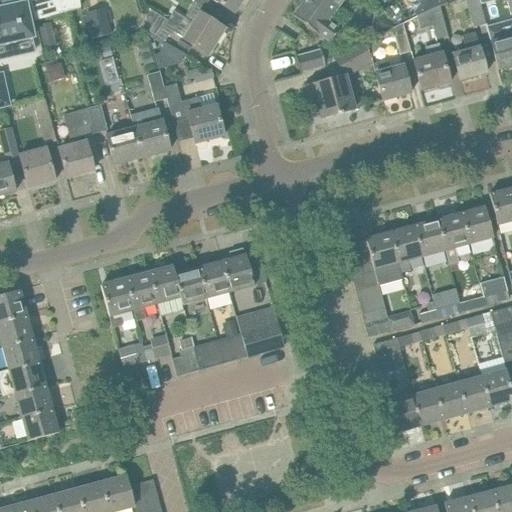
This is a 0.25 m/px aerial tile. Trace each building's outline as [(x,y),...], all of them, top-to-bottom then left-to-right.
[(57,0),(29,0),(35,21),(60,13),(57,0)] [(78,0),(57,0),(60,13),(80,8),(78,0)] [(212,0),(216,2),(233,13),(241,0),(212,0)] [(317,33),(329,42),(339,29),(326,20),(340,0),(304,0),(293,16),(317,33)] [(417,16),(423,12),(439,7),(439,6),(447,3),(442,0),(423,0),(413,14),(417,16)] [(478,0),(465,0),(473,27),(485,24),(478,0)] [(0,44),(32,38),(24,4),(0,9),(0,44)] [(420,29),(432,25),(436,40),(448,37),(439,7),(423,12),(417,16),(420,29)] [(91,40),(111,34),(108,24),(112,23),(108,10),(105,11),(104,9),(84,14),(91,40)] [(171,32),(188,42),(205,53),(208,47),(211,49),(223,29),(198,14),(191,25),(172,13),(167,20),(149,9),(146,14),(148,31),(165,41),(171,32)] [(56,44),(50,22),(37,26),(43,48),(56,44)] [(490,42),(493,51),(498,70),(511,66),(511,22),(501,25),(504,38),(490,42)] [(402,23),(392,28),(399,55),(410,52),(402,23)] [(452,55),(454,61),(459,81),(486,73),(481,54),(476,33),(462,36),(465,52),(452,55)] [(366,43),(337,59),(345,72),(370,58),(366,43)] [(179,64),(184,55),(174,49),(165,44),(160,53),(165,56),(179,64)] [(412,61),(415,72),(421,91),(450,83),(439,44),(425,48),(427,57),(412,61)] [(324,66),(320,50),(296,57),(300,72),(324,66)] [(372,64),(377,82),(382,101),(410,94),(402,65),(389,69),(386,60),(372,64)] [(45,68),(50,82),(64,78),(60,64),(45,68)] [(198,68),(185,72),(187,80),(193,79),(195,83),(214,78),(211,69),(199,72),(198,68)] [(3,72),(0,72),(0,108),(11,106),(3,72)] [(154,102),(166,99),(163,88),(159,72),(147,75),(154,102)] [(312,86),(304,88),(308,104),(316,102),(320,118),(337,114),(337,116),(342,115),(341,113),(354,109),(345,76),(311,86),(312,86)] [(188,119),(195,144),(224,136),(215,105),(201,109),(198,97),(181,102),(176,84),(163,88),(166,99),(173,123),(188,119)] [(32,102),(38,120),(44,145),(56,142),(50,117),(44,99),(32,102)] [(100,106),(88,110),(95,134),(107,131),(100,106)] [(158,108),(131,115),(143,158),(169,151),(162,122),(158,108)] [(58,150),(61,159),(66,178),(93,171),(84,137),(95,134),(88,110),(62,117),(71,146),(58,150)] [(106,137),(108,146),(114,165),(143,158),(131,115),(130,115),(134,129),(106,137)] [(0,139),(5,159),(18,156),(11,129),(0,131),(0,139)] [(46,149),(19,156),(28,189),(55,181),(49,162),(46,149)] [(0,196),(15,192),(7,164),(0,165),(0,196)] [(511,188),(489,194),(496,225),(511,221),(511,188)] [(484,207),(459,214),(468,245),(493,238),(484,207)] [(459,214),(436,220),(444,251),(448,265),(458,262),(454,248),(468,245),(459,214)] [(436,220),(412,226),(420,258),(444,251),(436,220)] [(412,226),(389,233),(397,264),(398,264),(400,273),(410,270),(408,261),(420,258),(412,226)] [(350,255),(368,250),(371,262),(374,270),(375,274),(378,285),(401,279),(389,233),(365,239),(366,242),(347,246),(350,255)] [(229,259),(222,261),(230,292),(232,292),(253,286),(253,285),(265,282),(258,256),(246,259),(245,255),(242,249),(229,253),(229,259)] [(345,256),(349,268),(371,262),(368,250),(350,255),(345,256)] [(222,261),(198,268),(206,299),(230,292),(222,261)] [(371,262),(349,268),(352,280),(375,274),(374,270),(371,262)] [(172,266),(148,273),(157,304),(180,298),(174,274),(172,266)] [(198,268),(174,274),(180,298),(182,305),(206,299),(198,268)] [(148,273),(125,279),(133,310),(136,321),(145,318),(143,308),(157,304),(148,273)] [(352,280),(355,291),(378,285),(375,274),(352,280)] [(100,286),(112,328),(122,326),(119,314),(133,310),(125,279),(100,286)] [(355,291),(358,303),(381,297),(378,285),(355,291)] [(497,293),(482,297),(484,305),(509,299),(506,290),(497,293)] [(0,321),(26,314),(19,291),(0,295),(0,321)] [(358,303),(361,314),(384,308),(381,297),(358,303)] [(482,297),(466,302),(459,303),(461,312),(484,305),(482,297)] [(434,310),(436,319),(452,315),(450,305),(434,310)] [(511,306),(489,313),(493,325),(511,319),(511,306)] [(361,314),(364,326),(387,320),(384,308),(361,314)] [(419,313),(421,323),(436,319),(434,310),(419,313)] [(0,346),(1,346),(32,338),(26,314),(0,321),(0,346)] [(482,314),(466,319),(468,328),(470,337),(486,333),(484,324),(482,314)] [(466,319),(442,325),(445,335),(468,328),(466,319)] [(496,337),(511,332),(511,319),(493,325),(496,337)] [(364,326),(367,338),(391,332),(387,320),(364,326)] [(277,323),(241,333),(241,334),(247,357),(271,350),(283,347),(277,323)] [(442,325),(419,332),(422,341),(445,335),(442,325)] [(419,332),(397,338),(399,347),(422,341),(419,332)] [(511,332),(496,337),(499,348),(511,344),(511,332)] [(247,357),(241,334),(229,337),(234,361),(247,357)] [(144,349),(147,360),(171,354),(165,335),(149,339),(151,347),(144,349)] [(229,337),(217,341),(223,364),(234,361),(229,337)] [(8,370),(39,361),(32,338),(1,346),(8,370)] [(372,345),(375,357),(400,350),(399,347),(397,338),(372,345)] [(217,341),(206,344),(213,367),(223,364),(217,341)] [(213,367),(206,344),(193,347),(199,371),(213,367)] [(511,344),(499,348),(503,361),(511,358),(511,344)] [(181,351),(181,350),(178,351),(180,357),(171,359),(176,377),(199,371),(193,347),(181,351)] [(120,358),(123,367),(147,360),(144,349),(135,351),(136,354),(120,358)] [(511,358),(503,361),(505,370),(506,372),(511,370),(511,358)] [(14,393),(45,385),(39,361),(8,370),(14,393)] [(505,370),(481,376),(490,407),(511,401),(511,394),(509,385),(506,372),(505,370)] [(481,376),(458,383),(467,414),(490,407),(481,376)] [(458,383),(435,389),(444,420),(467,414),(458,383)] [(20,416),(51,408),(45,385),(14,393),(20,416)] [(435,389),(412,395),(420,427),(444,420),(435,389)] [(386,393),(388,402),(397,433),(420,427),(412,395),(392,401),(390,392),(386,393)] [(20,416),(27,441),(58,433),(51,408),(20,416)] [(131,498),(128,487),(125,476),(101,482),(108,511),(114,511),(133,507),(131,498)] [(128,487),(131,498),(155,491),(152,480),(128,487)] [(82,511),(108,511),(101,482),(76,489),(82,511)] [(511,511),(511,485),(490,491),(495,511),(511,511)] [(56,511),(82,511),(76,489),(52,495),(56,511)] [(133,507),(133,508),(158,501),(155,491),(131,498),(133,507)] [(495,511),(490,491),(467,498),(470,511),(495,511)] [(31,511),(56,511),(52,495),(28,502),(31,511)] [(470,511),(467,498),(443,504),(445,511),(470,511)] [(133,508),(134,511),(160,511),(158,501),(133,508)] [(5,511),(31,511),(28,502),(4,508),(5,511)]
